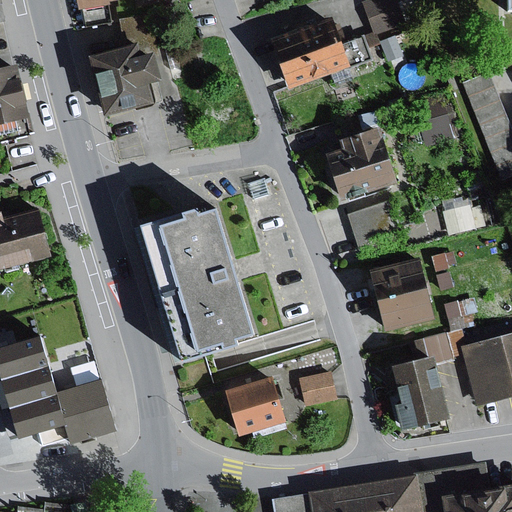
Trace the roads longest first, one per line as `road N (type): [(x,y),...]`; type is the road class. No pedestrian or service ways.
road 1 (residential): [(279,148),(345,338),(376,466)]
road 2 (residential): [(90,180),(142,344),(158,461)]
road 3 (residential): [(158,461),(309,478),(376,466)]
road 4 (residential): [(279,148),(90,180)]
road 5 (residential): [(41,0),(90,180)]
road 6 (residential): [(0,484),(158,461)]
road 7 (residential): [(225,0),(279,148)]
road 8 (residential): [(376,466),(511,447)]
